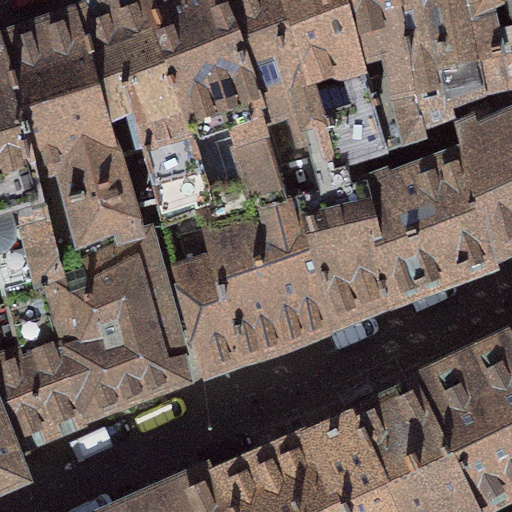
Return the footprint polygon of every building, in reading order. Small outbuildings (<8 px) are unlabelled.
[(183,122),(148,0),(118,0),(113,2),(91,11),(80,16),(77,17),(105,113),(108,112),(118,109),(130,106),(162,222),(205,204),(209,202),(205,190),(207,189),(183,122)] [(284,181),(223,0),(148,0),(183,122),(207,189),(205,190),(209,202),(205,204),(210,221),(300,195),(297,177),(284,181)] [(313,88),(282,0),(223,0),(284,181),(297,177),(300,195),(329,319),(359,307),(388,296),(367,204),(357,158),(336,165),(313,88)] [(382,146),(341,0),(282,0),(313,88),(336,165),(357,158),(382,146)] [(423,129),(393,0),(341,0),(382,146),(423,129)] [(447,99),(426,0),(393,0),(423,129),(426,127),(424,123),(452,111),(448,99),(447,99)] [(468,97),(482,92),(480,88),(463,0),(426,0),(447,99),(448,99),(466,92),(468,97)] [(463,0),(480,88),(482,92),(484,91),(484,89),(511,77),(511,16),(509,0),(463,0)] [(105,113),(77,17),(39,30),(0,43),(34,174),(36,173),(59,167),(74,220),(51,229),(60,266),(139,232),(141,231),(108,112),(105,113)] [(0,43),(0,289),(19,356),(63,339),(47,275),(59,270),(58,267),(60,266),(51,229),(36,173),(34,174),(0,43)] [(511,91),(511,86),(457,107),(490,257),(511,246),(511,91)] [(357,158),(367,204),(388,296),(440,277),(490,257),(486,238),(457,107),(455,108),(456,115),(426,127),(423,129),(382,146),(357,158)] [(328,319),(329,319),(300,195),(210,221),(205,204),(162,222),(166,237),(203,366),(238,353),(259,347),(279,341),(328,320),(328,319)] [(47,275),(63,339),(82,412),(133,392),(179,374),(139,232),(60,266),(58,267),(59,270),(47,275)] [(82,412),(63,339),(19,356),(0,363),(0,482),(19,474),(6,442),(44,426),(82,412)] [(479,510),(480,511),(511,511),(511,342),(467,364),(417,387),(479,510)] [(480,511),(479,510),(417,387),(387,401),(354,416),(401,511),(480,511)] [(401,511),(354,416),(315,433),(258,459),(216,477),(232,511),(401,511)] [(232,511),(216,477),(144,508),(135,511),(232,511)]
